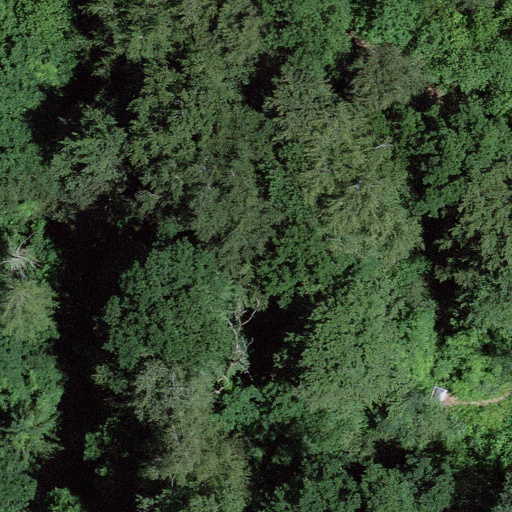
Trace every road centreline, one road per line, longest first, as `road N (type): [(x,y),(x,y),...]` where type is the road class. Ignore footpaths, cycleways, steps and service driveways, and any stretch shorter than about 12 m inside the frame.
road 1 (track): [(36,511),(76,366),(74,217),(89,0)]
road 2 (track): [(282,0),(393,83),(511,143)]
